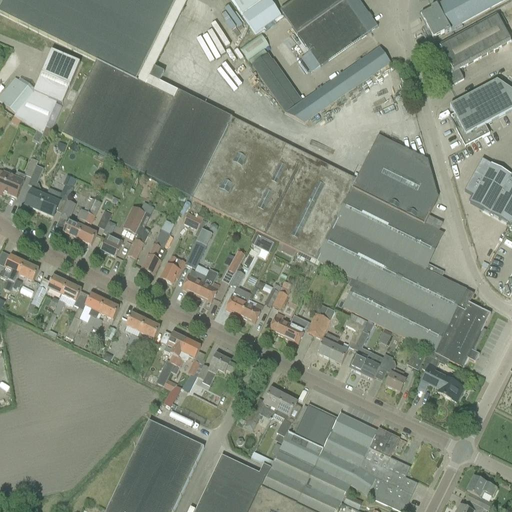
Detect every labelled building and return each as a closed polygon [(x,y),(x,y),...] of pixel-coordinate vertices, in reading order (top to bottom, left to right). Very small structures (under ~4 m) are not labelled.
[(351,191),(277,153),(278,150),(273,147),(275,142),(178,93),(173,102),(154,93),(164,74),(145,65),(177,0),(4,0),(0,9),(0,16),(96,64),(60,136),(279,245),(295,253),(357,283),(344,310),(428,352),(425,357),(428,359),(439,365),(439,364),(444,366),(446,362),(463,370),(467,361),(475,365),(480,355),(472,351),(490,316),(468,305),(473,296),(441,280),(444,274),(427,266),(442,236),(438,234),(442,225),(429,218),(424,227),(438,199),(427,163),(378,138),(351,191)] [(230,0),(242,16),(265,0),(230,0)] [(265,0),(242,16),(242,17),(256,37),(281,19),(267,0),(265,0)] [(296,0),(280,12),(297,36),(302,44),(309,54),(300,60),(311,75),(320,69),(369,34),(377,29),(357,0),(296,0)] [(420,17),(424,23),(433,40),(444,34),(445,35),(451,32),(450,30),(505,0),(450,0),(437,7),(436,6),(430,9),(431,11),(420,17)] [(431,56),(449,89),(463,81),(458,72),(511,43),(496,16),(439,48),(441,51),(431,56)] [(259,35),(239,50),(248,62),(269,47),(259,35)] [(302,104),(267,56),(251,67),(284,115),(304,125),(390,64),(380,50),(371,55),(302,104)] [(69,87),(79,64),(51,52),(41,76),(54,81),(69,87)] [(42,137),(56,105),(61,106),(69,87),(54,81),(46,100),(33,95),(15,80),(0,98),(0,103),(15,117),(14,119),(42,137)] [(453,128),(455,132),(455,131),(465,149),(489,136),(484,127),(485,126),(511,111),(511,93),(496,83),(449,108),(459,126),(455,128),(454,127),(453,128)] [(70,92),(66,101),(72,104),(76,95),(70,92)] [(482,161),(464,193),(472,197),(469,204),(511,227),(511,175),(511,177),(500,171),(482,161)] [(25,208),(39,214),(45,199),(38,196),(40,191),(39,186),(37,186),(43,171),(36,168),(28,187),(33,189),(25,208)] [(0,193),(16,201),(24,183),(23,183),(25,178),(17,174),(14,179),(0,173),(0,193)] [(68,178),(65,187),(72,190),(76,182),(68,178)] [(67,203),(72,190),(65,187),(59,199),(47,194),(45,199),(39,214),(53,220),(57,211),(61,201),(66,204),(67,203)] [(66,222),(73,206),(67,203),(66,204),(60,219),(66,222)] [(90,227),(100,207),(94,204),(89,216),(85,224),(90,227)] [(135,236),(145,215),(132,209),(122,230),(135,236)] [(62,235),(77,241),(82,229),(85,224),(89,216),(83,213),(80,221),(78,220),(75,226),(68,223),(62,235)] [(183,226),(197,233),(202,223),(188,216),(183,226)] [(82,229),(77,241),(91,248),(97,236),(82,229)] [(127,258),(135,262),(150,233),(142,229),(127,258)] [(185,267),(195,272),(211,237),(202,232),(198,240),(195,246),(185,267)] [(141,272),(153,278),(160,263),(165,252),(162,251),(170,237),(161,233),(149,258),(148,258),(141,272)] [(259,237),(254,247),(269,255),(274,245),(259,237)] [(101,255),(104,256),(105,256),(106,255),(115,260),(120,250),(119,249),(122,244),(107,238),(105,243),(105,242),(100,252),(101,253),(100,254),(101,255)] [(278,247),(277,250),(293,258),(294,255),(295,253),(279,245),(278,247)] [(244,257),(245,255),(239,252),(238,254),(237,254),(227,273),(234,277),(245,258),(244,257)] [(19,277),(24,265),(10,258),(0,279),(7,283),(6,284),(13,288),(14,286),(19,277)] [(160,281),(172,287),(175,281),(177,282),(185,266),(171,259),(160,281)] [(24,265),(19,277),(33,284),(38,272),(24,265)] [(205,281),(206,279),(191,272),(190,275),(182,292),(196,299),(203,285),(205,281)] [(230,288),(237,291),(244,277),(237,273),(230,288)] [(47,290),(61,297),(67,285),(53,279),(47,290)] [(250,294),(256,281),(249,279),(243,291),(250,294)] [(211,305),(219,288),(213,285),(213,284),(205,281),(203,285),(196,299),(211,305)] [(18,292),(21,284),(16,282),(12,290),(18,292)] [(258,283),(255,289),(261,292),(264,286),(258,283)] [(10,294),(13,288),(6,284),(3,291),(10,294)] [(73,310),(81,292),(67,285),(61,297),(60,301),(65,303),(64,305),(73,310)] [(274,285),(264,307),(270,310),(280,288),(277,287),(274,285)] [(342,293),(344,288),(339,285),(336,290),(342,293)] [(27,314),(32,316),(35,308),(38,310),(46,293),(39,290),(31,306),(27,314)] [(279,314),(287,298),(288,294),(281,291),(279,294),(279,295),(271,310),(279,314)] [(226,312),(240,319),(246,306),(238,302),(241,295),(235,292),(226,312)] [(99,315),(104,303),(90,296),(84,309),(90,311),(87,317),(89,318),(83,331),(89,334),(92,328),(96,320),(98,315),(99,315)] [(55,311),(59,303),(53,300),(49,307),(55,310),(55,311)] [(60,313),(64,305),(65,303),(60,301),(59,303),(55,311),(53,315),(58,317),(60,313)] [(246,306),(240,319),(255,326),(263,309),(248,302),(246,306)] [(119,310),(104,303),(99,315),(113,322),(119,310)] [(65,338),(73,342),(81,323),(79,322),(83,313),(78,310),(65,338)] [(323,319),(313,338),(321,342),(335,314),(327,310),(323,319)] [(44,334),(44,335),(55,340),(57,336),(49,333),(56,317),(53,316),(44,334)] [(125,328),(139,335),(145,323),(131,316),(125,328)] [(269,333),(283,340),(290,327),(282,323),(283,319),(277,316),(269,333)] [(306,335),(313,338),(323,319),(315,316),(306,335)] [(96,320),(92,328),(97,331),(101,323),(96,320)] [(335,348),(329,362),(341,367),(349,350),(353,352),(358,343),(365,328),(348,320),(345,327),(356,332),(348,348),(343,346),(341,351),(335,348)] [(145,323),(139,335),(154,342),(160,329),(145,323)] [(358,343),(353,352),(357,354),(359,355),(361,351),(364,346),(367,338),(373,326),(367,323),(365,328),(361,335),(358,343)] [(290,327),(283,340),(298,347),(306,330),(300,327),(298,331),(290,327)] [(378,343),(385,347),(391,336),(384,332),(378,343)] [(165,334),(160,344),(165,346),(169,337),(165,334)] [(171,375),(187,342),(172,335),(166,347),(173,351),(170,356),(173,358),(169,365),(166,363),(155,385),(163,388),(166,382),(170,374),(171,375)] [(317,356),(329,362),(335,348),(338,341),(326,335),(317,356)] [(125,350),(130,352),(133,347),(139,350),(142,342),(131,337),(125,350)] [(191,345),(187,342),(171,375),(176,377),(179,370),(180,370),(184,363),(186,364),(189,358),(195,361),(200,349),(199,349),(201,346),(193,342),(191,345)] [(142,368),(138,376),(144,379),(158,349),(152,346),(141,367),(142,368)] [(353,362),(349,371),(361,377),(371,355),(361,351),(359,355),(357,354),(355,358),(353,362)] [(407,367),(418,372),(425,359),(414,353),(407,367)] [(105,355),(102,361),(109,364),(111,361),(109,357),(105,355)] [(374,380),(381,383),(392,362),(393,361),(384,357),(383,361),(371,355),(361,377),(373,383),(374,380)] [(187,376),(190,377),(181,391),(190,395),(197,381),(209,387),(217,372),(224,376),(226,372),(233,376),(237,368),(230,364),(216,357),(209,371),(193,364),(187,376)] [(439,365),(428,359),(422,372),(426,374),(421,384),(428,387),(429,386),(439,391),(437,395),(456,404),(464,389),(434,375),(439,365)] [(392,362),(381,383),(382,383),(386,374),(391,376),(385,388),(399,395),(406,382),(401,380),(403,375),(395,371),(395,369),(394,363),(392,362)] [(163,388),(163,390),(171,393),(175,389),(176,388),(177,387),(166,382),(163,388)] [(163,406),(170,410),(181,391),(176,388),(175,389),(171,393),(163,406)] [(269,419),(272,420),(283,398),(271,392),(264,406),(261,412),(255,408),(244,428),(252,433),(260,418),(268,422),(269,419)] [(283,398),(272,420),(281,425),(276,436),(278,437),(276,441),(283,445),(295,422),(289,419),(296,405),(283,398)] [(195,511),(337,511),(339,509),(341,505),(350,488),(367,499),(394,511),(396,511),(404,511),(416,486),(381,469),(386,459),(389,461),(399,441),(378,431),(377,433),(340,416),(338,421),(309,407),(304,416),(294,438),(289,435),(273,464),(253,455),(251,460),(263,466),(258,475),(221,458),(195,511)] [(148,424),(106,511),(173,511),(203,449),(148,424)] [(466,494),(479,500),(482,493),(492,498),(496,491),(474,479),(466,494)] [(343,505),(358,511),(362,505),(347,497),(343,505)] [(481,501),(477,508),(483,511),(485,511),(488,511),(491,506),(490,505),(481,501)]
